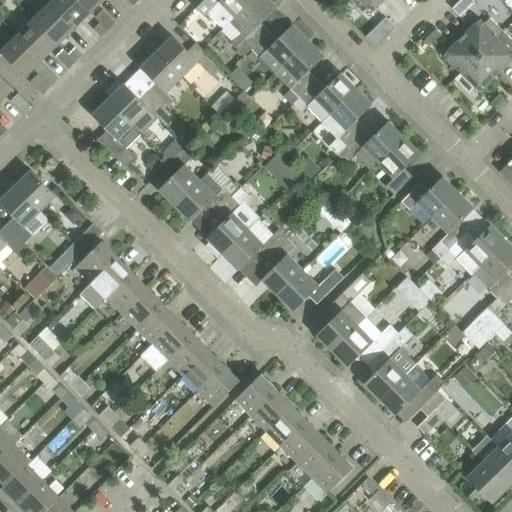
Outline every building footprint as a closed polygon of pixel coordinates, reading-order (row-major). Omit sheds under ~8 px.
[(53,0),(50,4),(74,29),(91,13),(78,0),(53,0)] [(78,0),(91,13),(103,0),(78,0)] [(224,29),(236,17),(253,0),(204,0),(196,9),(204,17),(209,13),(224,29)] [(253,0),(236,17),(231,22),(242,34),(234,42),(232,43),(245,56),(251,50),(270,32),(261,23),(276,8),(267,0),(253,0)] [(360,0),(372,12),(384,0),(360,0)] [(472,0),(460,0),(452,9),(460,18),(475,3),(472,0)] [(30,15),(58,45),(74,29),(50,4),(36,17),(32,13),(30,15)] [(111,28),(116,23),(103,10),(95,18),(101,23),(104,20),(111,28)] [(31,22),(18,36),(42,61),(58,45),(30,15),(27,18),(31,22)] [(385,18),(365,37),(365,38),(375,48),(395,28),(385,18)] [(462,37),(480,56),(503,32),(490,18),(484,24),(480,19),(462,37)] [(101,37),(111,28),(104,20),(101,23),(94,30),(101,37)] [(275,74),(283,66),(308,41),(293,25),(278,40),(270,32),(251,50),(275,74)] [(436,29),(427,38),(432,44),(441,35),(436,29)] [(503,32),(480,56),(498,74),(511,59),(511,51),(511,52),(511,51),(511,39),(503,31),(503,32)] [(0,51),(25,77),(42,61),(18,36),(4,49),(0,45),(0,51)] [(173,37),(157,52),(182,77),(197,62),(211,76),(220,67),(196,43),(188,51),(173,37)] [(480,56),(462,37),(443,55),(461,73),(461,74),(480,56)] [(290,90),(299,98),(317,80),(309,72),(324,57),(308,41),(283,66),(299,81),(290,90)] [(73,66),(83,56),(75,48),(68,55),(65,58),(73,66)] [(68,70),(73,66),(65,58),(68,55),(63,50),(56,57),(68,70)] [(166,93),(182,77),(157,52),(141,68),(156,83),(148,91),(166,110),(175,101),(166,93)] [(468,93),(474,87),(479,92),(498,74),(480,56),(461,74),(461,73),(455,79),(468,93)] [(323,122),(331,114),(356,89),(341,74),(326,88),(317,80),(299,98),(294,103),(302,111),(307,106),(323,122)] [(0,102),(13,89),(0,75),(0,102)] [(43,95),(50,88),(38,75),(30,82),(43,95)] [(112,97),(109,100),(133,125),(142,133),(157,118),(167,128),(175,119),(166,110),(148,91),(139,99),(125,84),(122,87),(118,82),(107,93),(112,97)] [(323,122),(321,124),(337,139),(329,147),(338,156),(365,128),(357,120),(372,105),(356,89),(331,114),(323,122)] [(238,108),(249,97),(243,91),(232,102),(238,108)] [(31,107),(18,94),(11,102),(23,114),(31,107)] [(505,100),(500,94),(491,103),(497,109),(505,100)] [(118,140),(133,125),(109,100),(93,116),(107,131),(99,139),(127,167),(135,158),(118,140)] [(238,117),(235,125),(238,132),(247,135),(251,121),(238,117)] [(371,171),(379,162),(404,138),(388,122),(373,137),(365,128),(338,156),(345,163),(354,154),(371,171)] [(280,145),(289,153),(297,145),(289,136),(280,145)] [(394,178),(386,187),(394,195),(413,177),(405,169),(420,154),(404,138),(379,162),(394,178)] [(269,160),(274,145),(264,142),(260,157),(269,160)] [(159,190),(175,206),(200,181),(185,165),(193,157),(185,148),(166,167),(174,175),(159,190)] [(511,159),(499,172),(511,185),(511,159)] [(31,171),(15,186),(40,211),(56,196),(31,171)] [(209,172),(200,181),(175,206),(191,222),(206,207),(214,215),(241,188),(233,180),(225,189),(209,172)] [(420,184),(401,202),(409,211),(418,202),(433,218),(458,193),(443,177),(428,192),(420,184)] [(15,186),(0,201),(0,202),(14,217),(6,225),(25,244),(33,236),(33,235),(48,220),(40,211),(15,186)] [(58,187),(57,187),(52,192),(56,196),(60,200),(66,195),(58,187)] [(449,233),(440,242),(431,250),(440,259),(467,232),(459,224),(474,209),(458,193),(433,218),(449,233)] [(211,242),(207,246),(219,258),(223,254),(248,229),(232,213),(241,205),(233,197),(214,215),(222,223),(208,238),(207,238),(211,242)] [(344,216),(334,226),(341,233),(351,223),(344,216)] [(393,232),(390,221),(379,225),(383,235),(393,232)] [(102,233),(96,227),(94,224),(75,242),(84,251),(102,233)] [(0,250),(7,244),(15,252),(19,256),(28,247),(25,244),(6,225),(0,230),(0,250)] [(364,225),(358,229),(373,245),(370,230),(364,225)] [(466,250),(481,266),(506,241),(490,225),(476,240),(467,232),(440,259),(448,268),(457,259),(466,250)] [(263,245),(248,229),(223,254),(239,270),(261,248),(269,256),(287,238),(279,230),(263,245)] [(262,279),(278,295),(303,271),(288,255),(296,247),(287,238),(269,256),(277,265),(262,279)] [(473,274),(497,299),(511,283),(511,277),(507,272),(511,266),(511,247),(506,241),(481,266),(473,274)] [(91,282),(117,257),(101,242),(76,267),(91,282)] [(73,246),(61,257),(69,265),(80,254),(73,246)] [(91,282),(80,294),(95,310),(107,298),(132,273),(117,257),(91,282)] [(318,286),(303,271),(278,295),(294,311),(309,296),(317,305),(344,278),(335,269),(318,286)] [(39,280),(47,288),(57,278),(49,270),(39,280)] [(147,288),(132,273),(107,298),(122,313),(147,288)] [(371,282),(363,273),(345,291),(354,299),(371,282)] [(429,276),(416,286),(408,275),(397,283),(417,310),(441,293),(429,276)] [(511,283),(497,299),(463,331),(479,348),(495,332),(504,324),(496,316),(505,307),(511,300),(511,283)] [(163,304),(147,288),(122,313),(137,329),(163,304)] [(366,318),(342,294),(324,312),(332,320),(317,335),(333,351),(358,326),(366,318)] [(12,315),(18,306),(6,300),(1,311),(12,315)] [(178,319),(163,304),(137,329),(153,345),(178,319)] [(6,322),(9,325),(28,307),(27,307),(18,315),(15,312),(6,322)] [(9,325),(20,336),(38,318),(28,307),(9,325)] [(193,335),(178,319),(153,345),(168,360),(193,335)] [(358,326),(333,351),(348,367),(355,360),(363,352),(372,360),(390,342),(399,334),(390,325),(382,333),(373,342),(358,326)] [(12,336),(3,327),(0,330),(0,336),(6,343),(12,336)] [(444,338),(454,348),(465,336),(455,327),(444,338)] [(372,376),(365,384),(381,399),(406,375),(416,364),(401,348),(402,348),(413,336),(404,328),(399,334),(390,342),(372,360),(380,369),(372,376)] [(38,335),(29,344),(44,361),(54,351),(38,335)] [(209,351),(193,335),(168,360),(183,376),(209,351)] [(476,353),(485,361),(498,349),(489,340),(476,353)] [(20,358),(29,366),(35,360),(27,351),(20,358)] [(44,361),(51,367),(60,358),(54,351),(44,361)] [(224,366),(209,351),(183,376),(199,391),(224,366)] [(44,369),(35,360),(29,366),(38,375),(43,370),(44,369)] [(406,375),(381,399),(396,415),(397,415),(411,400),(420,409),(436,391),(428,383),(431,380),(416,364),(406,375)] [(461,386),(473,374),(464,365),(452,377),(461,386)] [(239,382),(224,366),(199,391),(214,407),(239,382)] [(78,375),(68,385),(75,391),(84,382),(78,375)] [(236,400),(251,415),(276,390),(261,375),(236,400)] [(431,380),(428,383),(436,391),(438,390),(445,383),(436,375),(431,380)] [(91,388),(84,382),(75,391),(81,398),(91,388)] [(61,399),(67,393),(59,384),(57,385),(52,390),(61,399)] [(291,406),(276,390),(251,415),(266,431),(291,406)] [(436,391),(420,409),(428,417),(436,409),(446,399),(438,390),(436,391)] [(70,407),(76,402),(67,393),(61,399),(70,407)] [(99,416),(105,422),(115,413),(108,406),(99,416)] [(307,421),(291,406),(266,431),(281,446),(307,421)] [(511,412),(511,411),(506,406),(498,415),(506,423),(511,429),(511,434),(499,447),(511,460),(511,412)] [(444,418),(436,409),(428,417),(418,427),(425,435),(426,436),(444,418)] [(121,419),(115,413),(105,422),(112,429),(112,428),(121,419)] [(84,423),(93,432),(99,425),(91,416),(84,423)] [(322,437),(307,421),(281,446),(297,462),(322,437)] [(102,440),(108,434),(99,425),(93,432),(102,440)] [(0,429),(0,458),(15,445),(0,429)] [(487,436),(472,451),(483,462),(508,487),(511,491),(511,460),(499,447),(487,436)] [(139,437),(130,447),(136,453),(145,444),(139,437)] [(337,452),(322,437),(297,462),(312,477),(337,452)] [(145,444),(136,453),(137,455),(142,459),(151,450),(145,444)] [(15,445),(0,458),(0,479),(4,484),(26,463),(28,465),(32,462),(15,445)] [(353,468),(337,452),(312,477),(327,493),(328,493),(353,468)] [(492,503),(508,487),(483,462),(467,478),(492,503)] [(5,485),(2,488),(18,505),(43,480),(28,465),(26,463),(4,484),(5,485)] [(177,476),(168,486),(174,492),(184,483),(177,476)] [(43,480),(18,505),(25,511),(44,511),(60,497),(43,480)] [(184,483),(174,492),(177,495),(181,498),(190,489),(184,483)] [(74,511),(60,497),(44,511),(74,511)]
